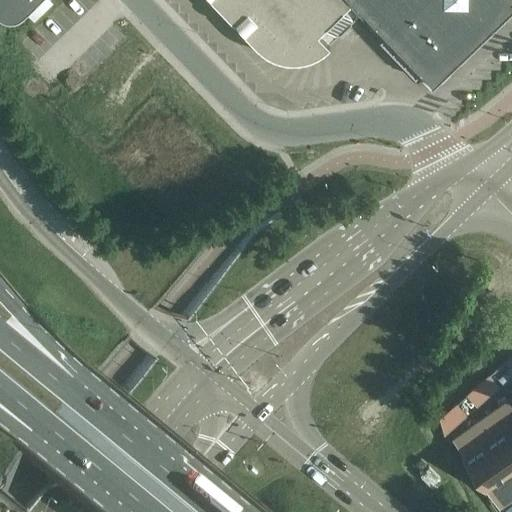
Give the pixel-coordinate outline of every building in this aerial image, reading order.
[(21,15),(22,14),(36,0),(0,0),(0,17),(1,18),(4,19),(7,19),(9,20),(12,19),(14,19),(16,18),(19,17),(21,15)] [(365,9),(355,0),(213,0),(257,45),(262,49),(266,52),(268,53),(274,56),(278,58),(282,59),(285,59),(289,60),(291,60),(296,60),(298,60),(300,59),(305,59),(307,58),(311,57),(315,55),(319,53),(321,52),(325,49),(328,46),(331,43),(365,9)] [(511,0),(355,0),(365,9),(434,81),(511,4),(511,0)] [(511,394),(452,437),(464,453),(462,454),(486,488),(511,469),(511,394)] [(420,475),(431,487),(440,478),(428,466),(420,475)]
